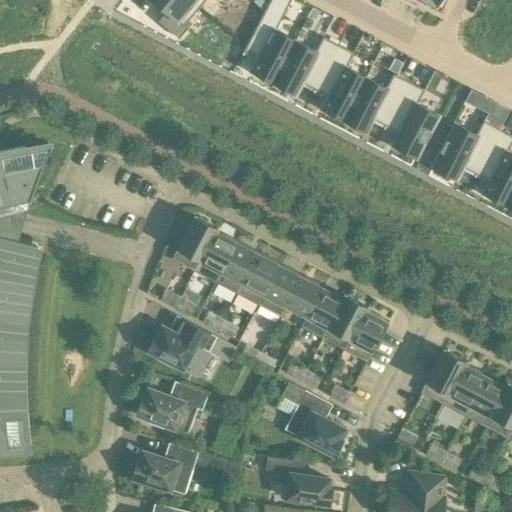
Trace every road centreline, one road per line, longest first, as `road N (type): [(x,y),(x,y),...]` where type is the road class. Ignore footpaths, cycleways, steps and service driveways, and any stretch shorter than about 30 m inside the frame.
road 1 (residential): [(355,511),(364,446),(427,316),(175,186)]
road 2 (residential): [(37,469),(108,460),(144,271),(175,186)]
road 3 (residential): [(444,59),(329,0)]
